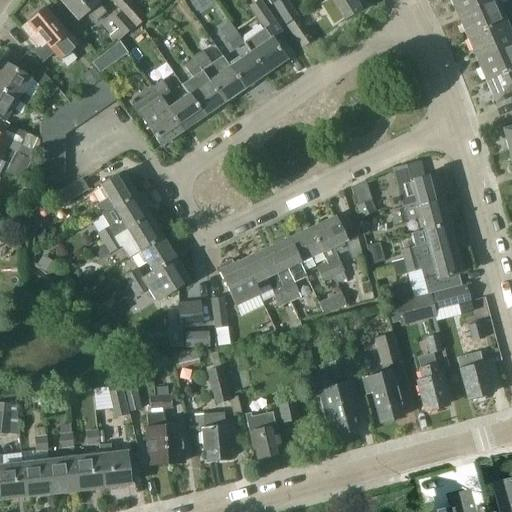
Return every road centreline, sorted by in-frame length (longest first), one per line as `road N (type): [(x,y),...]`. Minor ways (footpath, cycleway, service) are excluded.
road 1 (residential): [(450,125),(205,240),(180,211),(173,181),(411,16)]
road 2 (residential): [(214,511),(511,432)]
road 3 (residential): [(511,338),(450,125)]
